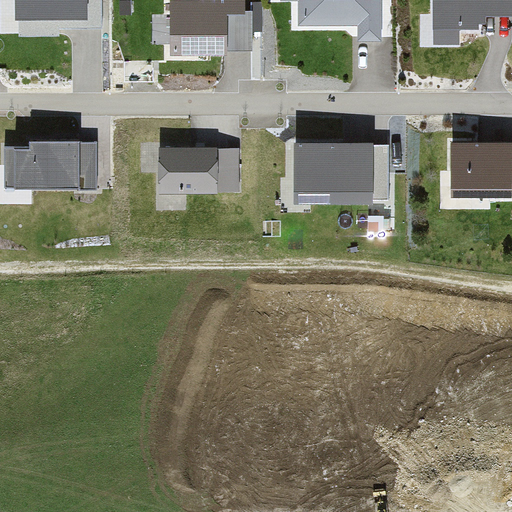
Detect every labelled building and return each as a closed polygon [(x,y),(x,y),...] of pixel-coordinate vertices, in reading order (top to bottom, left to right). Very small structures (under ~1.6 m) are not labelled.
[(98,0),(18,0),(19,19),(21,19),(21,32),(57,31),(57,26),(98,25),(98,0)] [(237,0),(166,0),(167,27),(224,26),(224,2),(238,2),(237,0)] [(373,0),(293,0),(293,10),(349,10),(349,29),(373,29),(373,0)] [(500,0),(418,0),(419,22),(473,22),(473,5),(501,6),(500,0)] [(508,125),(444,126),(445,180),(508,179),(508,125)] [(31,147),(6,147),(6,188),(94,188),(94,145),(31,145),(31,147)] [(387,148),(297,147),(296,203),(370,203),(370,198),(386,198),(387,148)] [(237,151),(161,151),(161,189),(237,189),(237,151)]
